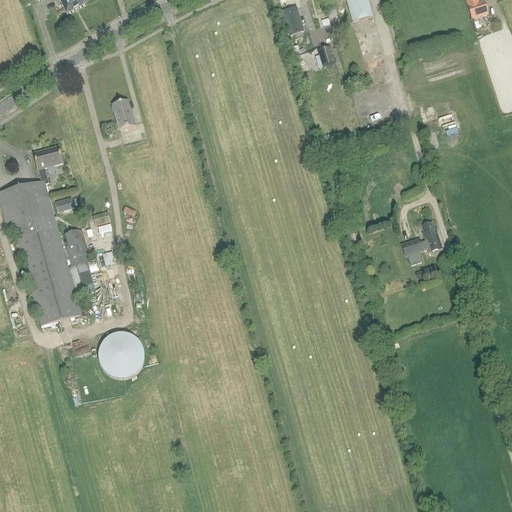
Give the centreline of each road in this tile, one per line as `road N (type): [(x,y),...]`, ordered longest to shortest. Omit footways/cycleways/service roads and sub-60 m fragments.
road 1 (track): [(511,442),(373,0)]
road 2 (secondary): [(0,107),(179,0)]
